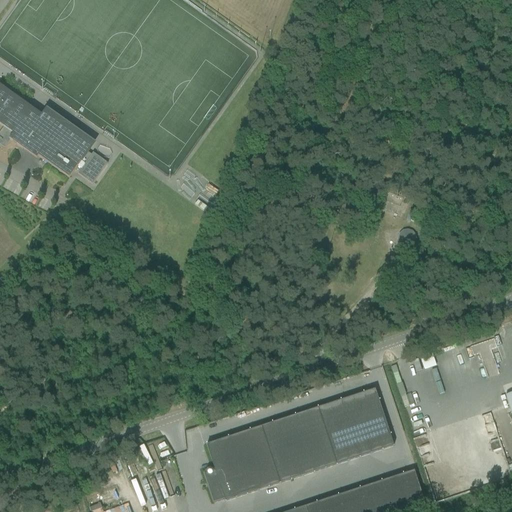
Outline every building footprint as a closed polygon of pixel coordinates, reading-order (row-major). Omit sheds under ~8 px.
[(28,103),(28,102),(3,84),(0,87),(0,125),(8,132),(5,137),(9,140),(36,160),(38,157),(69,179),(75,170),(79,173),(78,175),(92,185),(107,164),(93,154),(91,156),(87,153),(94,143),(94,142),(93,143),(48,110),(40,120),(36,117),(39,114),(26,105),(28,102),(28,103)] [(380,252),(398,248),(395,231),(385,233),(386,241),(379,243),(380,252)] [(406,249),(411,248),(414,245),(416,241),(415,236),(412,232),(407,231),(402,232),(399,235),(397,240),(398,244),(402,248),(406,249)] [(473,356),(479,353),(488,378),(499,374),(490,350),(497,348),(493,338),(470,347),(473,356)] [(207,475),(204,475),(213,503),(214,504),(217,503),(224,500),(225,502),(225,503),(241,497),(336,466),(394,447),(381,409),(375,390),(356,397),(337,403),(318,409),(280,422),(272,424),(206,446),(215,471),(215,472),(213,473),(213,471),(212,471),(211,470),(209,470),(208,471),(207,471),(207,472),(206,473),(207,475)] [(169,443),(93,469),(99,487),(175,462),(169,443)] [(291,511),(400,511),(425,504),(414,472),(305,507),(291,511)] [(191,511),(181,482),(123,501),(126,511),(191,511)] [(105,511),(101,500),(64,511),(105,511)]
